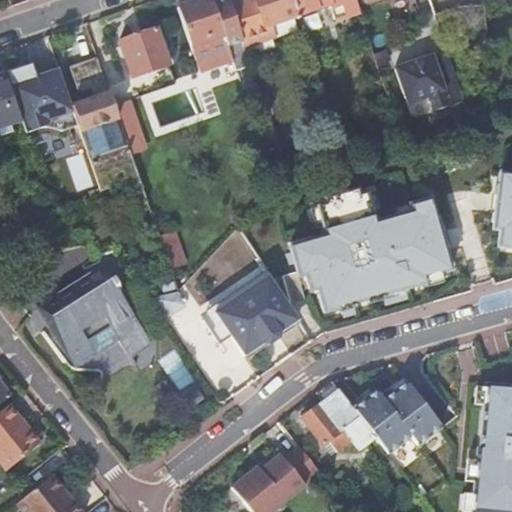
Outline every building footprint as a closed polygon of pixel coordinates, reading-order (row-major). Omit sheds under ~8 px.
[(209,0),(198,0),(177,7),(190,46),(199,72),(231,61),(235,72),(251,67),(243,46),(242,42),(229,5),(227,0),(213,0),(210,1),(209,0)] [(242,42),(243,46),(273,36),(270,26),(296,17),(290,0),(242,0),(229,5),(242,42)] [(290,0),(296,17),(328,6),(333,20),(358,12),(353,0),(290,0)] [(434,16),(447,54),(466,47),(486,46),(487,45),(484,6),(459,7),(434,16)] [(156,29),(119,42),(131,78),(168,65),(156,29)] [(88,83),(103,78),(91,44),(76,49),(88,83)] [(450,108),(432,57),(395,69),(407,106),(428,98),(433,114),(450,108)] [(25,66),(4,74),(19,113),(59,99),(46,64),(27,71),(25,66)] [(19,113),(4,74),(0,75),(0,135),(23,127),(18,113),(19,113)] [(120,126),(130,155),(143,151),(138,136),(139,135),(128,102),(113,107),(120,126)] [(96,178),(100,190),(127,180),(135,205),(146,201),(130,155),(120,126),(109,130),(114,145),(87,154),(96,178)] [(86,152),(87,154),(114,145),(109,130),(82,139),(86,152)] [(340,144),(339,140),(331,143),(336,158),(343,156),(340,144)] [(350,141),(340,144),(343,156),(352,155),(355,154),(350,141)] [(79,184),(96,178),(87,154),(86,152),(70,158),(79,184)] [(17,199),(46,188),(41,175),(31,179),(30,178),(13,185),(17,199)] [(506,234),(504,251),(511,252),(511,179),(505,179),(503,201),(499,233),(506,234)] [(295,250),(303,282),(312,279),(316,293),(324,291),(330,314),(442,284),(440,276),(453,273),(444,240),(434,205),(415,210),(416,216),(381,226),(379,219),(328,233),(330,241),(295,250)] [(55,303),(36,317),(62,351),(68,347),(82,365),(95,355),(89,347),(112,331),(139,370),(142,369),(134,358),(149,347),(117,302),(120,299),(116,293),(113,295),(98,275),(96,276),(99,280),(60,308),(55,303)] [(294,323),(265,279),(214,314),(244,358),(294,323)] [(331,383),(315,395),(321,403),(301,419),(322,446),(328,442),(336,451),(351,440),(359,450),(374,438),(352,410),(331,383)] [(376,392),(352,410),(374,438),(386,454),(409,436),(416,445),(440,427),(405,383),(383,401),(376,392)] [(511,511),(511,385),(486,384),(485,388),(483,405),(478,454),(476,454),(474,467),(472,485),(471,498),(469,511),(511,511)] [(483,405),(485,388),(476,387),(474,404),(483,405)] [(26,422),(10,402),(0,410),(0,460),(7,469),(37,445),(22,425),(26,422)] [(273,511),(321,475),(299,447),(282,461),(278,455),(267,464),(259,471),(255,466),(229,487),(248,511),(273,511)] [(463,484),(472,485),(474,467),(465,466),(463,484)] [(62,491),(50,476),(15,504),(21,511),(78,511),(69,500),(62,491)] [(460,511),(469,511),(471,498),(462,497),(460,511)]
